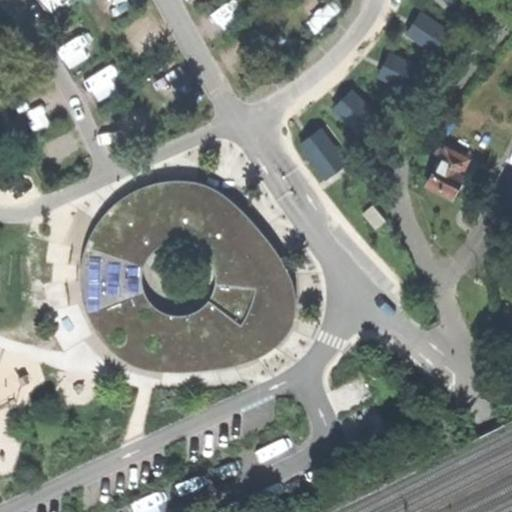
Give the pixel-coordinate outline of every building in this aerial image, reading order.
[(318,31),(340,8),(331,0),(309,0),(298,12),(318,31)] [(426,6),(409,32),(442,54),(459,28),(426,6)] [(387,51),(377,84),(416,95),(426,62),(387,51)] [(360,82),(337,103),(369,140),(393,119),(360,82)] [(46,97),(26,111),(39,130),(59,116),(46,97)] [(326,122),(301,141),(329,178),(354,159),(326,122)] [(0,129),(0,148),(8,144),(0,129)] [(431,184),(455,195),(464,179),(459,176),(467,161),(440,146),(436,155),(444,159),(431,184)] [(88,244),(85,261),(84,278),(87,294),(92,310),(105,336),(119,350),(132,360),(154,367),(178,370),(198,369),(214,367),(243,361),(265,353),(282,342),(294,329),(298,315),(299,292),(291,266),(272,237),(246,207),(232,195),(217,186),(200,179),(179,177),(159,179),(137,189),(123,198),(109,210),(97,227),(88,244)]
